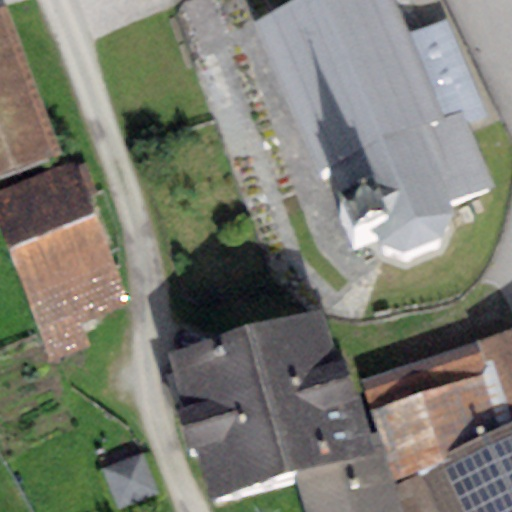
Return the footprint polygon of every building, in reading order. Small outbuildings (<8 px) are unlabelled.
[(379,0),(299,0),(239,26),(342,266),(390,274),(431,258),(445,232),(444,213),(487,195),(460,134),(488,122),(444,20),(397,40),(379,0)] [(0,26),(0,25),(0,186),(52,168),(0,26)] [(68,176),(0,200),(0,285),(32,376),(80,360),(69,330),(117,313),(68,176)] [(325,327),(164,372),(203,511),(364,467),(325,327)] [(511,511),(511,334),(364,383),(405,511),(511,511)]
